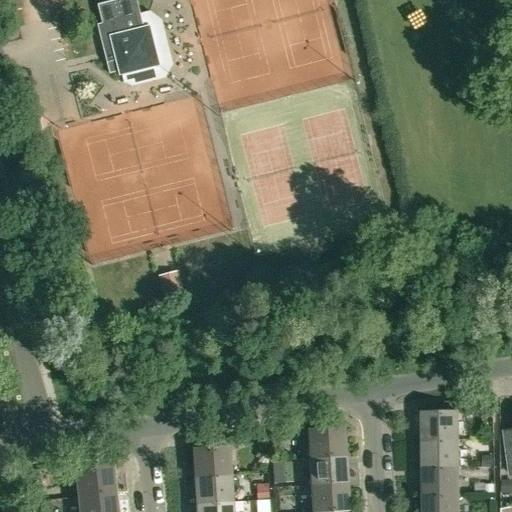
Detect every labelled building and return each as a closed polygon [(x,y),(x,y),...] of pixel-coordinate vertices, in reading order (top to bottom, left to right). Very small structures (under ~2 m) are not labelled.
[(143,28),(135,0),(112,0),(96,4),(101,24),(96,25),(106,63),(115,61),(119,75),(157,65),(148,27),(143,28)] [(180,290),(176,276),(161,280),(164,294),(180,290)] [(81,345),(91,343),(89,333),(79,336),(81,345)] [(422,441),(459,441),(459,413),(422,413),(422,441)] [(309,459),(346,457),(344,429),(307,430),(309,459)] [(282,450),(282,438),(271,438),(271,450),(282,450)] [(423,468),(459,468),(459,441),(422,441),(423,468)] [(194,478),(231,476),(229,448),(193,450),(194,478)] [(494,454),(482,454),(482,466),(494,466),(494,454)] [(311,486),(347,484),(346,457),(309,459),(311,486)] [(285,482),(283,461),(272,462),(274,483),(279,483),(285,482)] [(79,497),(115,492),(112,465),(76,469),(79,497)] [(423,495),(460,495),(459,468),(423,468),(423,495)] [(196,505),(232,503),(231,476),(194,478),(196,505)] [(268,499),(267,484),(256,485),(257,500),(261,499),(268,499)] [(312,511),(334,511),(349,511),(347,484),(311,486),(312,511)] [(494,484),(486,484),(486,493),(494,493),(494,484)] [(116,511),(115,492),(79,497),(80,511),(116,511)] [(423,511),(459,511),(460,495),(423,495),(423,511)] [(196,511),(233,511),(232,503),(196,505),(196,511)]
